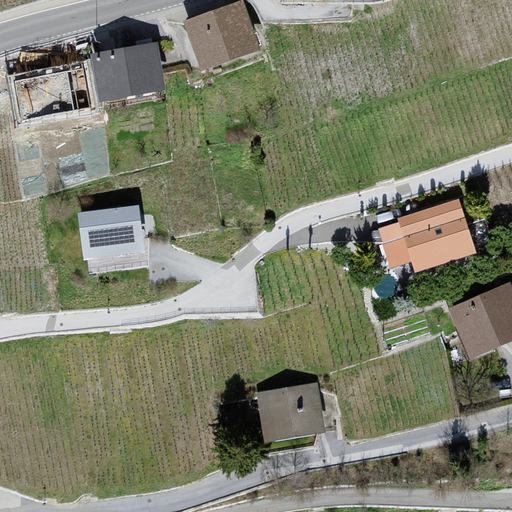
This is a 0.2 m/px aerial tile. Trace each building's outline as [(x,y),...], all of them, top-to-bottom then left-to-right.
[(178,26),(195,83),(241,70),(225,13),(178,26)] [(100,110),(157,102),(149,51),(92,59),(100,110)] [(5,83),(14,135),(84,123),(76,72),(5,83)] [(395,279),(480,255),(461,200),(380,225),(395,279)] [(77,214),(84,271),(148,267),(138,205),(77,214)] [(449,304),(471,361),(511,342),(511,290),(510,285),(449,304)] [(260,392),(265,442),(326,430),(320,383),(260,392)]
